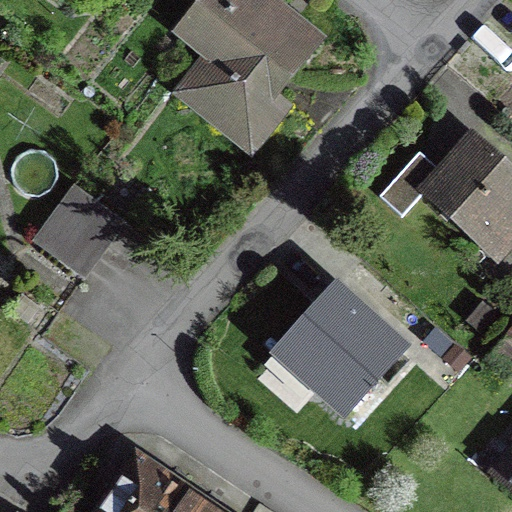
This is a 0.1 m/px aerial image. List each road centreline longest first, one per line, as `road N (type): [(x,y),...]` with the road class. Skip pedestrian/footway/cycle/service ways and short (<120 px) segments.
road 1 (residential): [(125,381),(416,56)]
road 2 (residential): [(320,511),(125,381)]
road 3 (residential): [(0,458),(44,457),(125,381)]
